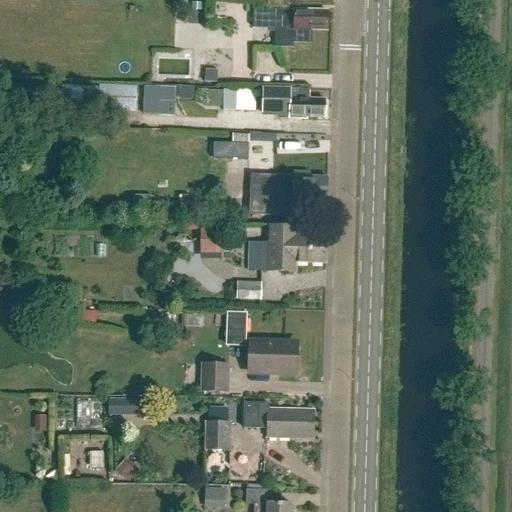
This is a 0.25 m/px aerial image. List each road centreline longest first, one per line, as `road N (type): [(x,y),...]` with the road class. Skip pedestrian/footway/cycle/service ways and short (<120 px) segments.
road 1 (unclassified): [(480,511),(493,0)]
road 2 (residential): [(338,511),(352,3)]
road 3 (secondary): [(362,511),(377,5)]
